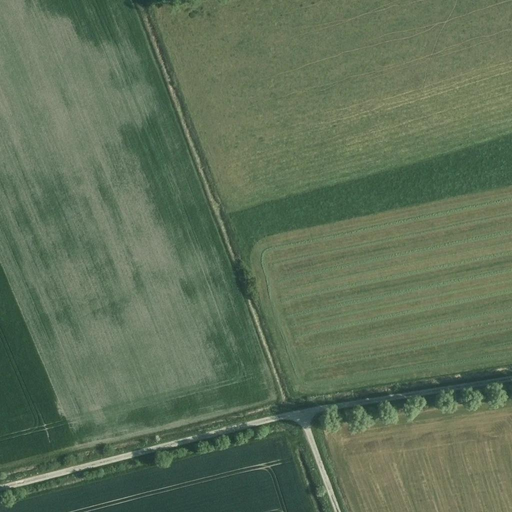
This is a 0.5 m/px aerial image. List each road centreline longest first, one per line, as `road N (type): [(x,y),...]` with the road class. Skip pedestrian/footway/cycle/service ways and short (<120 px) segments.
road 1 (unclassified): [(307,416),(0,490)]
road 2 (unclassified): [(511,381),(307,416)]
